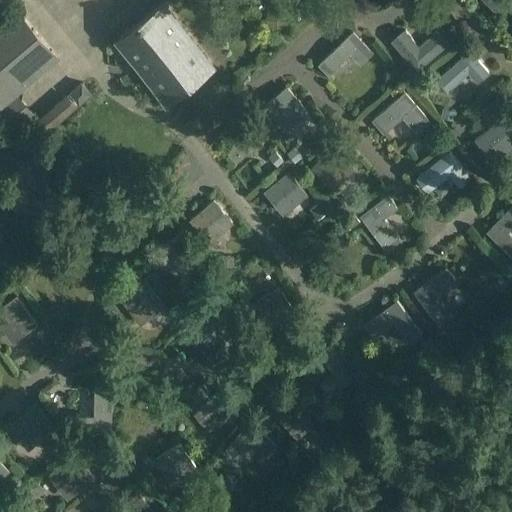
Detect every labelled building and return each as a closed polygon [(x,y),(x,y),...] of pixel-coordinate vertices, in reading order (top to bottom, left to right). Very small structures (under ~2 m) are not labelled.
[(166,0),(163,0),(113,39),(165,105),(217,65),(166,0)] [(294,0),(269,0),(275,6),(263,18),(276,30),(300,5),(294,0)] [(0,108),(60,56),(17,7),(0,21),(0,108)] [(406,29),(392,40),(418,69),(449,42),(436,27),(418,43),(406,29)] [(353,30),(318,64),(328,75),(353,51),(361,60),(372,50),(364,41),(353,30)] [(470,50),(437,79),(448,93),(469,73),(477,84),(490,73),(470,50)] [(410,63),(402,69),(409,78),(417,72),(410,63)] [(391,73),(391,83),(399,84),(399,74),(391,73)] [(306,107),(285,81),(263,99),(285,125),(306,107)] [(92,94),(82,82),(69,92),(79,104),(92,94)] [(391,92),(396,98),(405,91),(399,85),(391,92)] [(383,133),(402,116),(416,132),(430,120),(405,91),(371,120),(383,133)] [(443,107),(440,117),(454,120),(456,112),(443,107)] [(260,109),(252,116),(257,123),(266,116),(260,109)] [(49,110),(48,110),(36,120),(48,134),(60,123),(58,121),(49,110)] [(511,123),(504,114),(474,138),(493,162),(511,146),(511,123)] [(456,123),(448,130),(454,137),(462,130),(456,123)] [(450,136),(443,142),(449,150),(456,144),(450,136)] [(294,143),(288,148),(296,158),(302,153),(294,143)] [(312,164),(333,186),(353,166),(332,145),(312,164)] [(450,150),(416,176),(428,191),(450,174),(460,186),(471,177),(461,165),(461,164),(450,150)] [(272,156),(278,164),(285,159),(279,151),(272,156)] [(17,164),(16,185),(15,206),(15,210),(47,211),(47,199),(52,199),(54,166),(17,164)] [(283,212),(307,193),(287,168),(264,187),(283,212)] [(127,170),(121,175),(125,180),(131,175),(127,170)] [(136,180),(130,185),(138,194),(143,189),(136,180)] [(112,183),(51,234),(88,278),(142,221),(112,183)] [(384,215),(398,204),(387,190),(361,212),(387,246),(400,235),(384,215)] [(211,197),(192,214),(189,217),(210,240),(232,220),(211,197)] [(346,203),(336,209),(340,215),(350,209),(346,203)] [(509,230),(511,226),(511,204),(486,231),(511,256),(511,234),(508,231),(509,230)] [(319,205),(318,207),(313,214),(320,218),(326,209),(319,205)] [(333,213),(286,249),(310,279),(330,295),(341,298),(352,296),(384,271),(333,213)] [(356,213),(348,220),(353,227),(361,221),(356,213)] [(178,228),(168,236),(156,246),(176,271),(198,253),(178,228)] [(51,234),(9,269),(65,348),(88,278),(51,234)] [(232,264),(231,254),(221,255),(222,265),(232,264)] [(446,266),(413,290),(439,326),(452,316),(436,294),(456,279),(446,266)] [(242,271),(234,272),(235,285),(243,285),(242,271)] [(141,276),(141,277),(118,294),(139,322),(162,304),(141,276)] [(498,276),(494,285),(504,289),(508,281),(498,276)] [(295,309),(289,301),(277,284),(250,304),(268,328),(295,309)] [(215,292),(208,300),(192,317),(214,337),(237,312),(219,296),(215,292)] [(37,324),(16,295),(0,307),(0,324),(12,342),(37,324)] [(397,298),(364,323),(374,337),(394,322),(410,344),(423,334),(397,298)] [(177,307),(172,311),(180,322),(186,317),(177,307)] [(330,343),(318,351),(333,374),(320,383),(329,396),(354,379),(330,343)] [(0,349),(0,398),(22,379),(0,349)] [(120,436),(78,437),(108,473),(134,440),(164,400),(167,377),(123,369),(120,436)] [(205,400),(211,395),(200,383),(194,388),(205,400)] [(111,385),(107,385),(94,385),(94,413),(76,412),(76,429),(110,430),(111,385)] [(205,400),(195,411),(193,412),(204,423),(230,398),(219,387),(211,395),(205,400)] [(292,400),(275,415),(297,439),(314,424),(292,400)] [(56,427),(36,403),(9,426),(28,450),(56,427)] [(266,455),(276,443),(248,423),(227,448),(239,458),(251,443),(266,455)] [(200,470),(179,441),(153,459),(174,488),(200,470)] [(95,477),(77,452),(49,474),(67,499),(95,477)] [(0,460),(0,477),(9,469),(0,460)] [(16,474),(10,480),(18,488),(24,483),(16,474)] [(228,478),(221,488),(234,497),(241,487),(228,478)] [(117,511),(154,511),(138,490),(115,508),(117,511)] [(20,493),(8,502),(12,508),(25,499),(20,493)] [(14,511),(10,506),(8,503),(0,509),(1,511),(14,511)]
